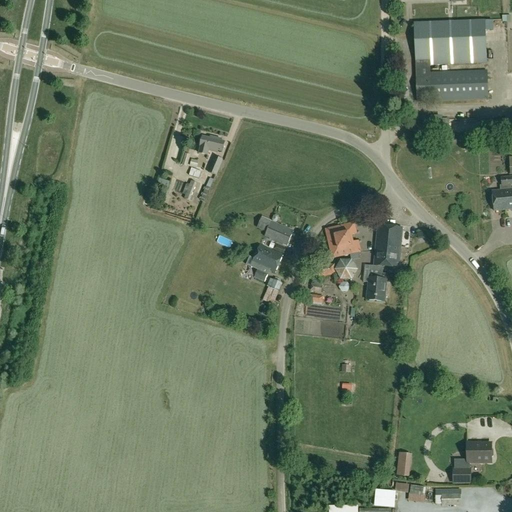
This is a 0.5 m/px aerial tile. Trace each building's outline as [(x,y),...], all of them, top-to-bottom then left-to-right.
[(415,67),(430,66),(488,64),(485,21),(413,24),(415,67)] [(488,100),(488,70),(430,72),(430,66),(415,67),(417,103),(488,100)] [(409,107),(409,91),(399,91),(399,108),(409,107)] [(422,139),(443,139),(442,117),(421,117),(422,139)] [(467,125),(462,128),(465,135),(471,132),(467,125)] [(209,138),(202,136),(200,147),(199,153),(208,155),(209,150),(218,152),(218,151),(223,152),(225,141),(220,140),(221,138),(210,136),(209,138)] [(181,166),(187,167),(191,155),(185,154),(181,166)] [(215,156),(208,173),(216,176),(223,160),(215,156)] [(189,175),(200,178),(201,172),(191,169),(189,175)] [(200,200),(205,202),(214,179),(209,177),(200,200)] [(191,181),(189,185),(186,183),(182,194),(186,196),(184,199),(189,201),(196,183),(191,181)] [(511,209),(511,189),(492,192),(494,211),(511,209)] [(287,247),(294,231),(271,221),(264,237),(287,247)] [(325,229),(332,260),(362,253),(359,240),(353,242),(352,236),(358,234),(355,222),(325,229)] [(399,269),(401,251),(403,227),(377,225),(373,266),(370,266),(366,301),(385,303),(387,280),(382,279),(383,268),(399,269)] [(268,270),(275,273),(283,255),(260,245),(255,258),(250,256),(246,266),(257,271),(254,278),(265,282),(268,275),(266,274),(268,270)] [(275,245),(273,249),(284,253),(286,249),(275,245)] [(341,259),(335,268),(341,278),(352,278),(358,269),(352,259),(341,259)] [(319,277),(335,276),(335,265),(318,266),(319,277)] [(267,287),(270,288),(270,289),(268,288),(263,300),(274,305),(278,294),(279,294),(283,284),(273,280),(270,279),(267,287)] [(347,282),(342,282),(339,287),(342,291),(347,291),(350,287),(347,282)] [(323,296),(310,294),(309,301),(322,303),(323,296)] [(265,306),(262,313),(269,316),(272,309),(265,306)] [(491,449),(491,446),(477,446),(477,444),(467,444),(467,460),(463,460),(463,470),(453,470),(453,484),(471,484),(471,470),(470,470),(470,464),(477,464),(477,462),(491,462),(491,458),(493,457),(493,451),(491,449)] [(407,467),(406,477),(409,477),(411,455),(399,453),(397,466),(407,467)] [(407,467),(397,466),(396,476),(406,477),(407,467)] [(409,485),(396,483),(395,491),(408,493),(409,485)] [(424,487),(411,486),(410,494),(422,496),(424,487)] [(396,492),(376,490),(375,506),(394,508),(396,492)] [(410,494),(410,495),(409,501),(422,503),(423,496),(422,496),(410,494)] [(436,497),(436,504),(442,503),(442,505),(461,505),(461,495),(442,495),(442,497),(436,497)]
